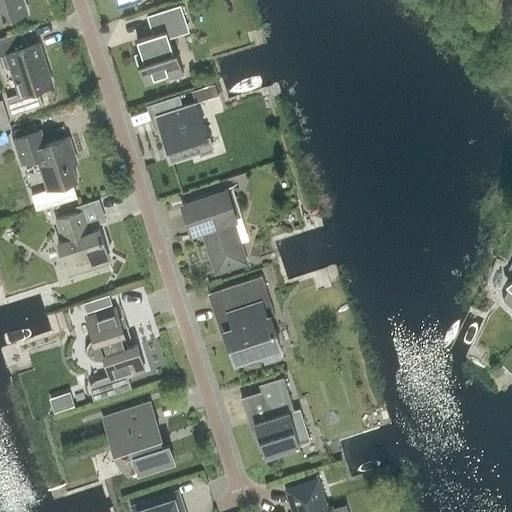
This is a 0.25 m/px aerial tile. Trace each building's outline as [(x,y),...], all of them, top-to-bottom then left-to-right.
[(0,0),(0,19),(27,11),(23,0),(0,0)] [(187,24),(181,5),(147,16),(154,35),(137,40),(145,62),(139,63),(145,83),(166,76),(167,79),(184,74),(177,51),(174,52),(167,31),(187,24)] [(23,31),(0,38),(0,56),(2,56),(6,67),(10,69),(12,69),(15,77),(17,77),(23,94),(9,99),(15,115),(43,105),(38,89),(50,85),(45,68),(47,67),(39,43),(28,47),(23,31)] [(215,84),(193,91),(196,102),(218,95),(215,84)] [(171,159),(210,146),(196,102),(157,115),(171,159)] [(8,113),(0,115),(0,124),(2,130),(12,127),(8,113)] [(75,154),(69,137),(46,144),(41,129),(14,138),(22,163),(37,158),(48,189),(32,195),(37,210),(78,197),(73,182),(78,180),(70,156),(75,154)] [(0,144),(0,146),(10,143),(7,132),(0,134),(0,144)] [(218,270),(245,262),(244,261),(231,220),(234,219),(226,192),(185,205),(193,232),(204,228),(218,270)] [(90,232),(83,211),(57,219),(63,240),(58,242),(69,275),(110,261),(99,229),(90,232)] [(263,275),(209,293),(222,333),(225,332),(235,362),(262,353),(263,356),(264,358),(266,359),(269,360),(272,360),(274,359),(276,358),(278,356),(279,353),(279,351),(278,348),(281,347),(271,317),(276,315),(263,275)] [(87,318),(113,309),(109,295),(83,303),(87,318)] [(105,356),(111,375),(96,380),(93,382),(91,386),(91,391),(94,399),(132,387),(128,375),(145,369),(137,345),(129,347),(116,308),(87,318),(95,342),(92,344),(90,347),(90,350),(91,354),(94,356),(97,358),(100,358),(105,356)] [(295,409),(284,376),(259,384),(270,417),(255,422),(265,457),(301,445),(300,443),(311,440),(301,408),(295,409)] [(162,437),(150,402),(103,417),(114,452),(131,446),(134,454),(133,455),(139,473),(175,462),(169,443),(163,445),(160,437),(162,437)] [(326,511),(317,482),(290,491),(296,511),(331,511),(330,509),(326,511)] [(184,511),(179,495),(177,495),(177,494),(135,507),(136,511),(184,511)]
